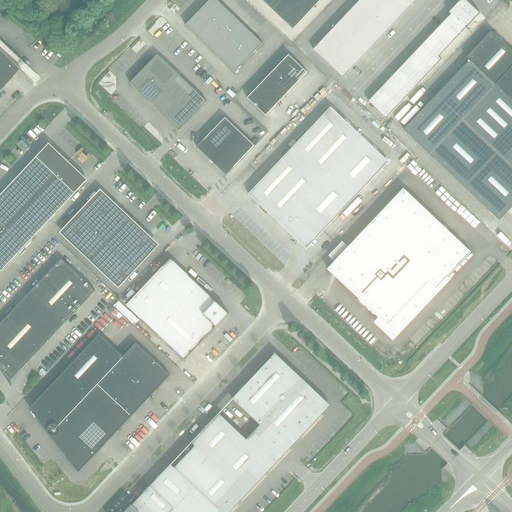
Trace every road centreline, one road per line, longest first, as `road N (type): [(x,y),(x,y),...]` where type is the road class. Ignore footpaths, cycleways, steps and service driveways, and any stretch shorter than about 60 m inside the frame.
road 1 (unknown): [(114,447),(75,478),(24,412),(34,390),(97,326),(144,345),(180,376)]
road 2 (unclassified): [(285,299),(60,82)]
road 3 (unclassified): [(285,299),(85,511)]
road 4 (unknown): [(0,283),(38,239),(83,292),(0,402)]
road 5 (unknown): [(273,287),(289,262),(285,240),(192,154)]
road 6 (unclassified): [(511,279),(396,401)]
road 7 (unclassified): [(396,401),(285,299)]
road 8 (unclassified): [(396,401),(294,511)]
road 9 (unclassified): [(60,82),(155,0)]
road 10 (unknown): [(214,377),(199,354),(238,307),(256,330)]
